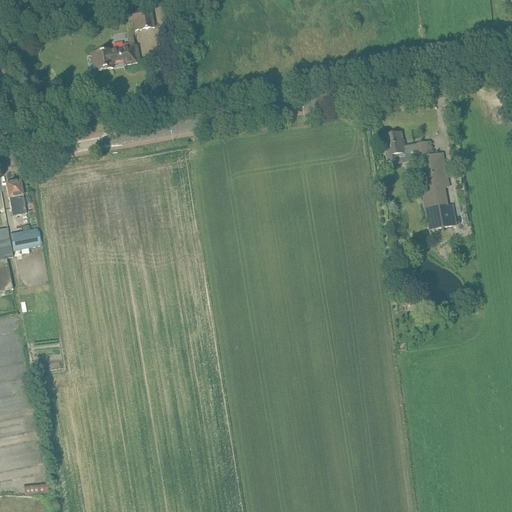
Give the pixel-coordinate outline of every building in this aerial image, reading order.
[(134,23),(135,26),(134,26),(132,28),(130,30),(129,32),(128,35),(128,36),(129,43),(123,44),(124,48),(92,54),(95,72),(113,68),(112,63),(124,61),(125,66),(140,63),(137,46),(135,46),(135,43),(134,43),(134,38),(133,35),(134,33),(136,30),(137,29),(140,32),(156,29),(152,6),(125,11),(128,24),(134,23)] [(170,22),(170,17),(169,6),(160,7),(162,22),(170,22)] [(416,166),(417,167),(429,231),(457,226),(453,205),(449,206),(445,188),(449,187),(445,164),(443,154),(432,156),(430,143),(404,147),(404,146),(403,146),(401,133),(384,137),(387,154),(386,154),(388,162),(396,160),(397,165),(411,163),(413,164),(416,166)] [(26,214),(20,181),(6,184),(12,217),(26,214)] [(38,230),(30,232),(11,235),(14,252),(41,248),(38,230)] [(0,292),(13,290),(7,259),(0,260),(0,292)] [(49,494),(48,483),(24,486),(25,496),(49,494)]
